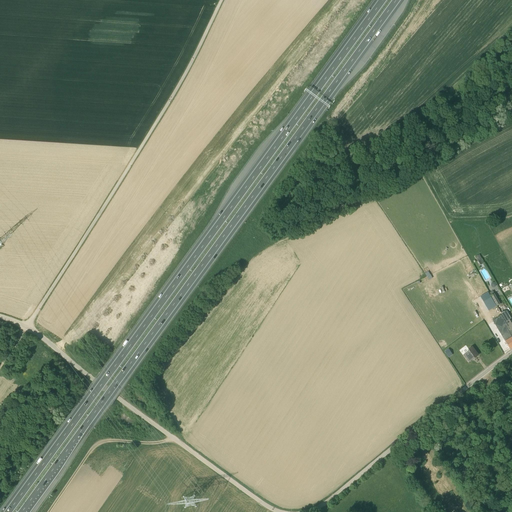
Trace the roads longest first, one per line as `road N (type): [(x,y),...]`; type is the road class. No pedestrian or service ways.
road 1 (motorway): [(23,511),(398,0)]
road 2 (motorway): [(380,0),(6,511)]
road 3 (unclassified): [(26,327),(162,113),(221,0)]
road 4 (unclassified): [(308,511),(511,352)]
road 5 (unclassified): [(105,388),(280,511)]
road 6 (track): [(171,436),(95,443),(46,511)]
road 7 (track): [(187,511),(104,455),(77,466)]
